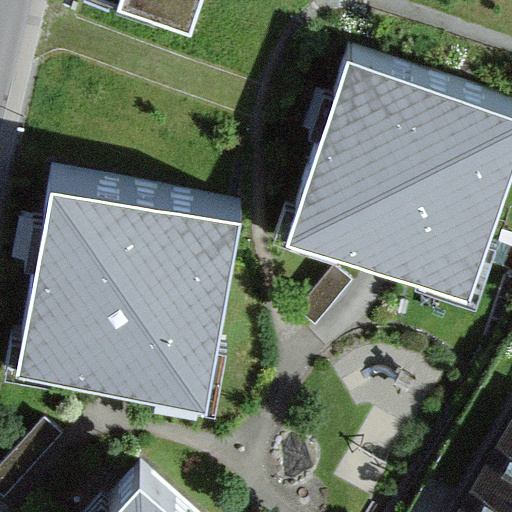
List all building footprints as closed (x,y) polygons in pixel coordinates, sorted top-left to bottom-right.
[(126,0),(126,1),(193,30),(205,0),(126,0)] [(511,154),(511,92),(348,37),(287,218),(470,279),(511,154)] [(242,193),(52,158),(17,350),(207,384),(242,193)] [(377,494),(416,421),(380,402),(341,474),(377,494)] [(511,511),(511,422),(457,511),(511,511)] [(209,511),(142,455),(90,511),(209,511)]
